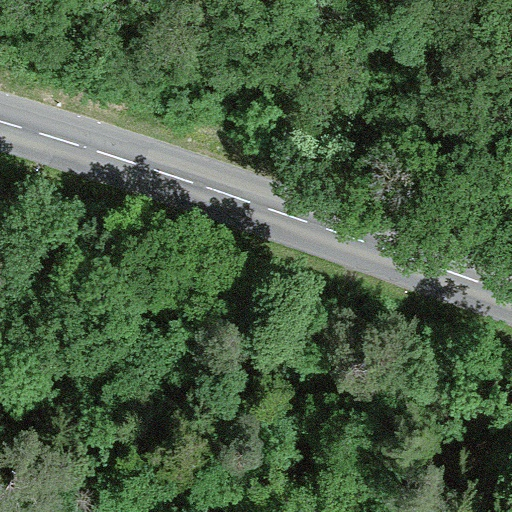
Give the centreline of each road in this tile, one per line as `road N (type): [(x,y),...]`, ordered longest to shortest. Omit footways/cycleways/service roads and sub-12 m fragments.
road 1 (tertiary): [(511,293),(0,122)]
road 2 (track): [(511,468),(206,511)]
